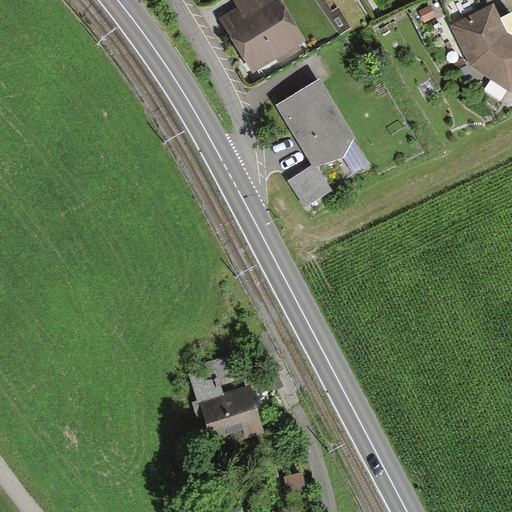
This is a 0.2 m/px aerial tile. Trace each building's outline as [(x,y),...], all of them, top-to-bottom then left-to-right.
[(280,0),(234,0),(240,10),(222,20),(254,72),(306,41),(280,0)] [(494,3),(483,9),(478,0),(443,0),(440,2),(471,67),(510,93),(511,89),(511,12),(501,18),(494,3)] [(431,5),(419,11),(425,22),(436,16),(431,5)] [(277,108),(315,165),(344,158),(357,138),(319,80),(277,108)] [(330,191),(315,165),(290,180),(304,205),(330,191)] [(259,431),(246,383),(238,385),(230,357),(192,367),(214,444),(259,431)]
